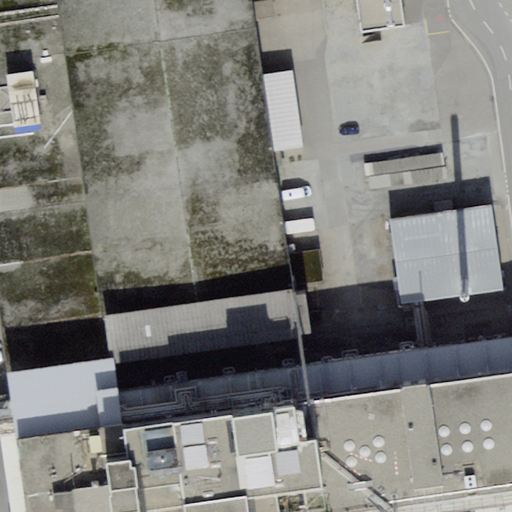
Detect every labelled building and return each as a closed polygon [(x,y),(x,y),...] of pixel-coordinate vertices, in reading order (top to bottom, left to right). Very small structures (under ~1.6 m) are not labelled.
[(0,0),(0,311),(10,375),(300,331),(251,0),(0,0)] [(399,0),(356,0),(361,30),(403,24),(399,0)] [(353,77),(363,139),(464,122),(454,60),(353,77)] [(444,152),(364,163),(365,177),(446,165),(444,152)] [(446,168),(368,179),(370,191),(447,179),(446,168)] [(491,209),(386,223),(397,305),(502,291),(491,209)] [(136,511),(363,511),(511,490),(511,368),(124,426),(136,511)] [(136,511),(124,426),(73,432),(84,511),(136,511)]
